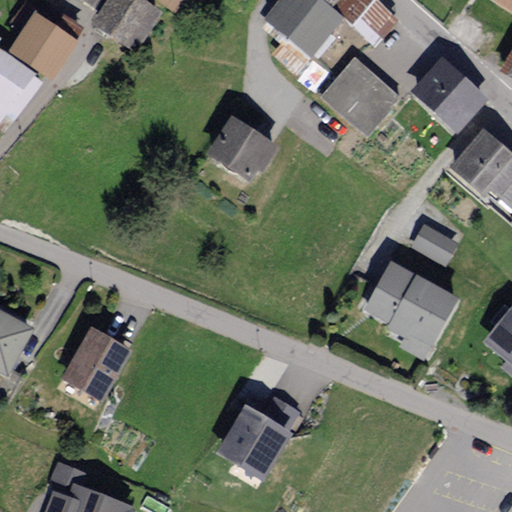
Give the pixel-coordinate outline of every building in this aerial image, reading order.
[(52,0),(57,3),(58,0),(69,0),(89,13),(97,0),(52,0)] [(156,17),(130,0),(104,0),(86,28),(129,57),(156,17)] [(182,0),(144,0),(169,18),(182,0)] [(337,0),(276,0),(259,20),(264,24),(259,31),(278,47),(269,57),(294,78),(340,23),(327,12),(337,0)] [(396,23),(369,0),(337,0),(327,12),(340,23),(372,51),(396,23)] [(511,0),(481,0),(511,21),(511,0)] [(72,45),(30,16),(3,54),(45,83),(72,45)] [(511,45),(494,74),(511,85),(511,45)] [(40,86),(0,55),(0,132),(3,134),(40,86)] [(400,101),(351,59),(317,99),(366,141),(400,101)] [(437,61),(407,94),(453,137),(484,104),(437,61)] [(274,151),(227,119),(201,157),(249,189),(274,151)] [(511,161),(478,133),(445,172),(478,199),(483,193),(511,216),(511,161)] [(422,221),(411,244),(448,261),(459,239),(422,221)] [(419,363),(452,301),(407,277),(404,282),(384,271),(361,314),(397,334),(390,347),(419,363)] [(511,307),(478,347),(501,366),(498,369),(511,380),(511,307)] [(31,331),(0,314),(0,378),(5,381),(31,331)] [(128,357),(86,331),(57,383),(100,406),(128,357)] [(300,417),(271,401),(259,421),(238,409),(211,456),(260,485),(300,417)] [(129,511),(68,487),(64,501),(51,496),(43,511),(129,511)]
